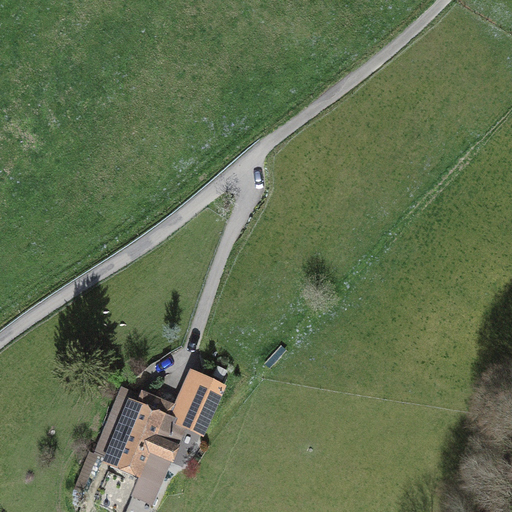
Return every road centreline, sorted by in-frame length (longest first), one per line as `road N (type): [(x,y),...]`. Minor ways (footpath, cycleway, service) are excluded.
road 1 (track): [(445,0),(153,239),(0,343)]
road 2 (track): [(181,396),(237,234),(246,166)]
